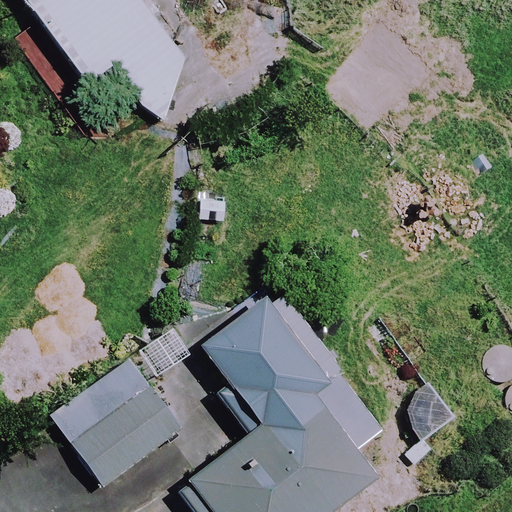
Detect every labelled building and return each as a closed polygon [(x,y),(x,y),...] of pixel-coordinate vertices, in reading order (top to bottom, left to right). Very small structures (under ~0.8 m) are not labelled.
[(112,69),(163,135),(189,64),(139,0),(15,0),(85,90),(112,69)] [(324,386),(266,305),(201,352),(227,388),(215,398),(246,441),(177,491),(192,511),(334,511),(373,484),(310,397),(324,386)] [(180,435),(131,365),(53,421),(103,490),(180,435)] [(439,390),(402,418),(421,443),(458,416),(439,390)] [(383,495),(385,498),(392,503),(396,505),(400,506),(404,507),(408,506),(412,505),(416,503),(419,501),(422,498),(425,494),(426,490),(428,486),(428,482),(427,478),(426,474),(424,470),(422,466),(419,463),(415,461),(412,459),(407,458),(403,458),(399,458),(395,460),(391,461),(388,464),(385,467),(382,470),(381,474),(380,478),(379,483),(380,487),(381,491),(383,495)]
